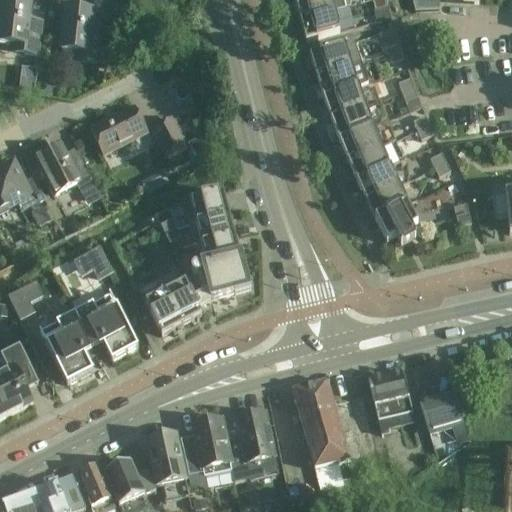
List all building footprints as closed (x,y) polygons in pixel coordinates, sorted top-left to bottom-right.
[(342,0),(302,0),(294,2),(299,23),(334,14),(334,15),(345,12),(342,0)] [(385,1),(372,5),(375,14),(388,11),(385,1)] [(17,5),(8,4),(8,6),(4,6),(0,35),(0,45),(25,49),(24,57),(37,58),(40,32),(28,31),(30,9),(26,8),(26,7),(17,5)] [(80,12),(71,12),(71,14),(67,13),(62,53),(88,56),(87,64),(100,66),(103,40),(91,38),(93,16),(89,16),(89,14),(80,12)] [(334,14),(299,23),(306,46),(339,36),(334,15),(334,14)] [(385,49),(388,58),(401,54),(398,45),(385,49)] [(309,59),(316,81),(362,67),(355,46),(309,59)] [(401,54),(388,58),(391,68),(404,64),(401,54)] [(362,67),(316,81),(324,103),(357,91),(368,87),(362,67)] [(398,88),(402,97),(414,93),(411,83),(398,88)] [(357,91),(324,103),(331,124),(364,111),(357,91)] [(418,102),(414,93),(402,97),(406,107),(418,102)] [(134,111),(91,133),(104,159),(147,137),(134,111)] [(339,145),(372,131),(364,111),(331,124),(339,145)] [(413,127),(417,136),(430,131),(426,121),(413,127)] [(167,161),(186,152),(171,123),(153,133),(167,161)] [(348,165),(380,152),(372,131),(339,145),(348,165)] [(430,131),(417,136),(422,145),(434,140),(430,131)] [(61,148),(36,161),(55,199),(77,188),(82,198),(96,192),(89,177),(76,152),(66,158),(61,148)] [(357,186),(389,171),(380,152),(348,165),(357,186)] [(430,164),(435,173),(446,168),(442,159),(430,164)] [(15,161),(0,168),(0,216),(10,212),(30,202),(33,209),(44,204),(33,182),(27,185),(15,161)] [(446,168),(435,173),(439,183),(451,177),(446,168)] [(366,206),(398,191),(389,171),(357,186),(366,206)] [(511,188),(505,189),(506,199),(505,199),(506,200),(493,202),(495,223),(508,221),(510,238),(511,237),(511,188)] [(408,210),(398,191),(366,206),(376,226),(408,210)] [(191,229),(230,219),(224,197),(185,208),(191,229)] [(408,210),(376,226),(387,247),(396,242),(401,250),(402,249),(416,242),(411,234),(418,230),(408,210)] [(469,220),(468,213),(467,210),(454,213),(456,223),(469,220)] [(230,219),(191,229),(197,250),(236,240),(230,219)] [(459,232),(472,229),(469,220),(456,223),(459,232)] [(177,233),(173,224),(161,230),(166,239),(177,233)] [(182,242),(177,233),(166,239),(170,248),(182,242)] [(241,261),(236,240),(197,250),(202,271),(241,261)] [(100,253),(74,268),(81,280),(82,282),(93,276),(99,286),(114,278),(108,267),(100,253)] [(250,294),(241,261),(202,271),(204,280),(193,283),(184,285),(196,308),(250,294)] [(184,285),(193,283),(187,270),(179,274),(184,285)] [(179,274),(159,285),(182,330),(202,319),(196,308),(184,285),(179,274)] [(182,330),(159,285),(139,295),(144,304),(143,304),(162,340),(182,330)] [(36,286),(8,301),(14,313),(21,326),(36,318),(31,308),(44,302),(43,299),(36,286)] [(111,299),(75,318),(98,361),(97,357),(105,353),(112,366),(138,352),(137,349),(122,321),(113,303),(111,299)] [(75,318),(40,336),(42,340),(50,356),(65,385),(68,390),(94,376),(87,362),(95,358),(97,361),(98,361),(75,318)] [(0,361),(0,400),(10,419),(33,407),(22,385),(34,379),(20,351),(0,361)] [(402,375),(368,383),(371,393),(371,396),(379,426),(413,418),(409,403),(402,375)] [(332,407),(334,407),(327,386),(329,386),(329,385),(293,394),(314,475),(348,466),(335,412),(334,412),(332,407)] [(436,403),(420,407),(429,437),(445,432),(445,431),(462,426),(454,398),(436,403)] [(0,400),(0,424),(10,419),(0,400)] [(240,444),(227,447),(231,466),(230,467),(232,474),(247,471),(247,467),(275,461),(265,417),(236,424),(240,444)] [(197,449),(183,452),(189,479),(204,476),(203,472),(230,467),(231,466),(227,447),(222,423),(193,429),(197,449)] [(190,500),(176,437),(147,443),(158,491),(162,490),(165,505),(190,500)] [(119,511),(145,500),(145,499),(156,495),(148,475),(136,480),(130,465),(105,476),(119,511)] [(96,472),(81,478),(91,502),(88,503),(91,511),(114,511),(111,504),(110,502),(109,503),(96,472)] [(57,487),(57,488),(66,511),(84,511),(72,481),(72,482),(57,487)] [(45,493),(50,508),(48,509),(49,511),(66,511),(57,488),(45,493)] [(31,499),(5,508),(6,511),(49,511),(48,509),(50,508),(45,493),(31,499)]
